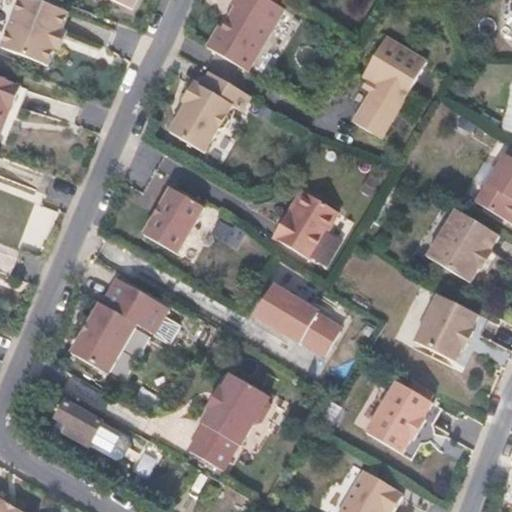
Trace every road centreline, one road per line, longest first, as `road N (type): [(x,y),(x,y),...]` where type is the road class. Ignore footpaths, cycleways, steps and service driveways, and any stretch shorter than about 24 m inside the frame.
road 1 (residential): [(181,0),(0,414)]
road 2 (residential): [(0,437),(6,452),(110,511)]
